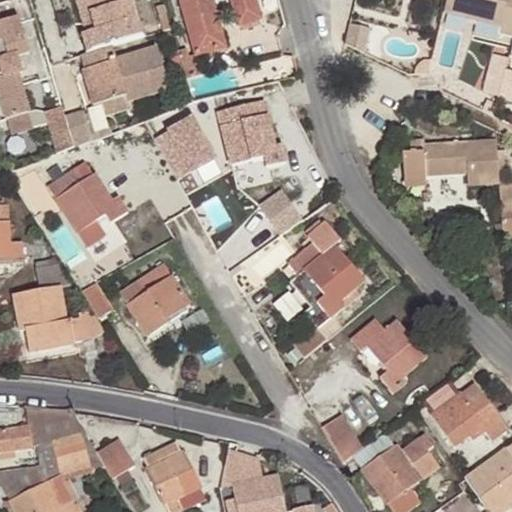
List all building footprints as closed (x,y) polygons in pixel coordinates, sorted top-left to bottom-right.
[(96,29),(86,0),(75,0),(86,32),(96,29)] [(113,44),(144,34),(133,0),(86,0),(96,29),(86,32),(81,33),(87,51),(113,44)] [(184,57),(190,78),(205,73),(199,53),(221,46),(205,0),(232,0),(238,22),(261,16),(255,0),(180,0),(197,54),(184,57)] [(229,44),(215,0),(205,0),(221,46),(229,44)] [(511,0),(444,0),(442,9),(499,22),(497,31),(511,33),(511,0)] [(30,52),(18,16),(0,22),(0,95),(10,132),(49,121),(58,152),(74,146),(65,115),(62,106),(46,111),(42,109),(37,108),(31,108),(20,72),(23,71),(18,56),(30,52)] [(87,51),(80,53),(85,68),(88,67),(98,101),(126,92),(127,100),(169,87),(156,46),(117,58),(113,44),(87,51)] [(92,103),(98,101),(88,67),(85,68),(81,68),(92,103)] [(278,146),(268,103),(222,113),(234,164),(267,157),(269,165),(288,161),(284,144),(278,146)] [(74,146),(93,139),(83,108),(65,115),(74,146)] [(191,117),(154,137),(177,178),(214,157),(191,117)] [(500,181),(497,138),(426,143),(426,138),(411,139),(412,148),(405,149),(407,184),(427,183),(427,173),(468,170),(470,183),(500,181)] [(84,182),(76,168),(48,184),(77,232),(107,214),(111,221),(129,210),(119,196),(113,200),(98,174),(84,182)] [(289,193),(214,237),(230,263),(305,219),(289,193)] [(511,200),(500,201),(503,234),(511,233),(511,200)] [(12,242),(9,202),(0,203),(0,263),(26,261),(23,241),(12,242)] [(341,240),(325,221),(308,237),(313,243),(289,262),(299,274),(291,281),(312,307),(318,301),(331,317),(345,305),(341,300),(365,280),(335,245),(341,240)] [(41,290),(63,286),(74,284),(59,263),(37,267),(41,290)] [(158,267),(143,277),(152,289),(166,280),(158,267)] [(152,289),(143,277),(120,293),(150,335),(169,321),(167,319),(190,302),(172,275),(166,280),(152,289)] [(96,335),(91,316),(90,310),(79,312),(81,316),(70,318),(63,286),(41,290),(14,296),(18,322),(26,320),(27,329),(31,350),(95,337),(96,335)] [(96,335),(106,327),(97,313),(91,316),(96,335)] [(426,356),(396,320),(386,328),(376,317),(352,338),(361,349),(367,343),(389,370),(381,377),(394,392),(408,380),(403,375),(426,356)] [(20,330),(27,329),(26,320),(18,322),(20,330)] [(304,356),(326,338),(316,325),(294,344),(304,356)] [(510,428),(495,409),(476,383),(463,394),(460,391),(430,413),(456,447),(470,436),(474,441),(486,432),(493,441),(510,428)] [(511,395),(495,409),(510,428),(511,426),(511,395)] [(58,407),(37,406),(41,423),(44,440),(46,440),(55,439),(80,433),(76,414),(72,408),(58,407)] [(324,425),(344,460),(348,458),(368,443),(343,410),(324,425)] [(44,440),(41,423),(0,430),(0,452),(34,446),(33,442),(44,440)] [(81,432),(80,433),(55,439),(63,470),(90,464),(81,432)] [(440,466),(418,437),(402,450),(397,443),(362,468),(394,511),(404,511),(421,500),(412,487),(440,466)] [(121,439),(100,454),(103,459),(116,480),(137,465),(121,439)] [(178,498),(201,486),(176,440),(144,456),(172,511),(174,511),(183,508),(178,498)] [(511,440),(486,461),(466,477),(491,509),(511,491),(511,440)] [(82,511),(78,504),(65,511),(62,504),(73,497),(60,474),(12,501),(17,511),(82,511)] [(285,511),(279,475),(234,483),(238,511),(285,511)] [(206,495),(201,486),(178,498),(183,508),(206,495)] [(511,491),(491,509),(492,511),(503,511),(511,505),(511,491)] [(339,511),(332,501),(321,508),(324,511),(339,511)]
